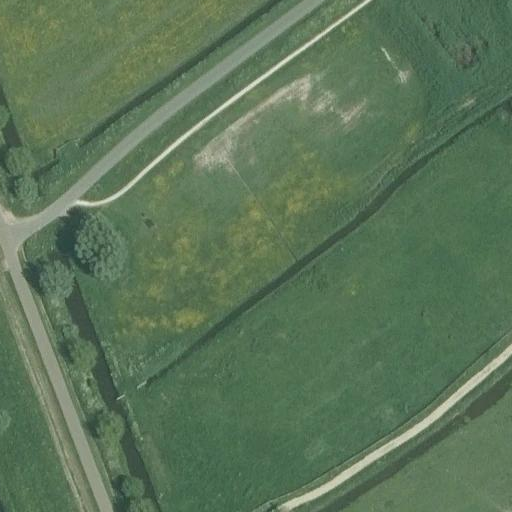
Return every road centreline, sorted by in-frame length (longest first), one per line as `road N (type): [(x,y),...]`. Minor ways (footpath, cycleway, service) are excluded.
road 1 (unknown): [(282,511),(415,431),(511,349)]
road 2 (unknown): [(0,287),(87,511)]
